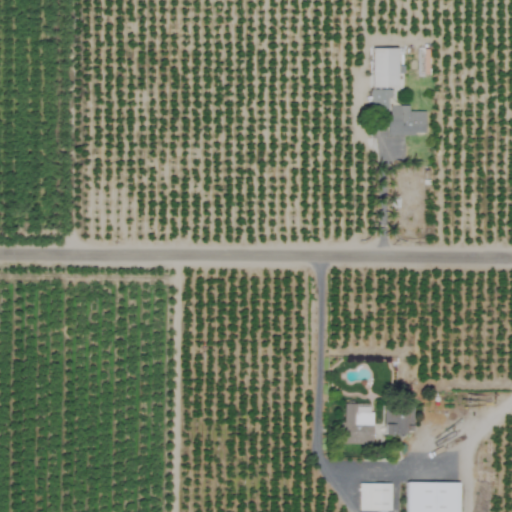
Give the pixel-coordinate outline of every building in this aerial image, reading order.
[(369,48),(368,86),(393,87),(394,49),(369,48)] [(387,113),(388,90),(369,89),(368,112),(387,113)] [(407,106),(386,105),(385,134),(422,135),(423,112),(406,111),(407,106)] [(342,405),(342,423),(338,423),(337,443),(370,444),(371,406),(342,405)] [(412,434),(411,406),(382,407),(382,435),(412,434)] [(403,511),(455,511),(456,483),(404,482),(403,511)] [(357,510),(388,510),(388,483),(357,483),(357,510)]
